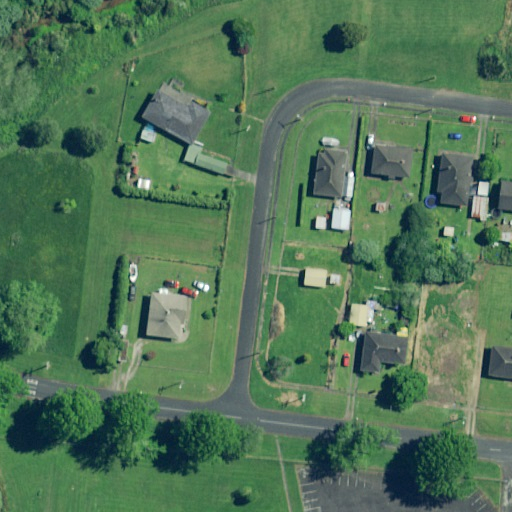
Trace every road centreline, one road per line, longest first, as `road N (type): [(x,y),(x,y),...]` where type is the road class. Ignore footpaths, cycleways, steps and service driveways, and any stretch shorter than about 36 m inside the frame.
road 1 (residential): [(237,417),(269,141),(283,109),(310,91),(341,87),(511,111)]
road 2 (unclassified): [(237,417),(511,450)]
road 3 (unclassified): [(0,380),(237,417)]
